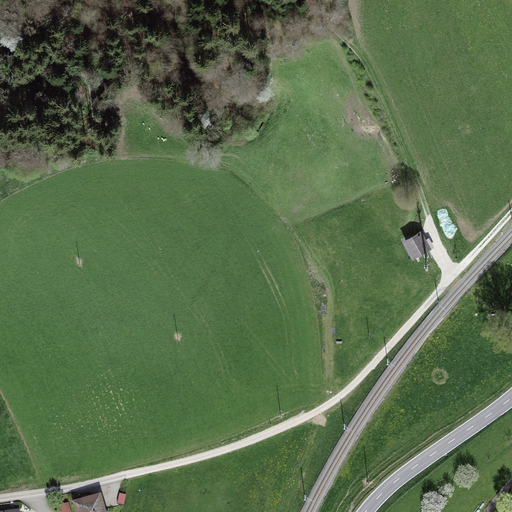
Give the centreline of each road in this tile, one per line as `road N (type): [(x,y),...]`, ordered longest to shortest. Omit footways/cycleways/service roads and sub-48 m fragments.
road 1 (track): [(0,497),(123,476),(279,428),(338,398),(451,277)]
road 2 (track): [(451,277),(372,75),(309,0)]
road 3 (secondary): [(511,397),(414,466),(365,511)]
